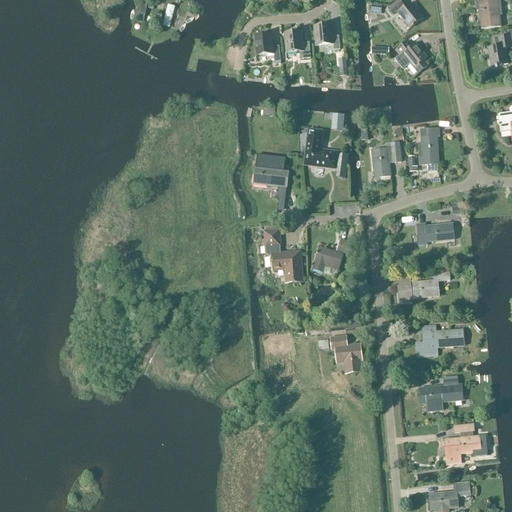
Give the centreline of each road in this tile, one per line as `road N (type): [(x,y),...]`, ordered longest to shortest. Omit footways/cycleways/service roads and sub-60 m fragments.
road 1 (residential): [(398,511),(372,219),(477,184)]
road 2 (residential): [(236,68),(244,32),(256,23),(317,16),(330,0)]
